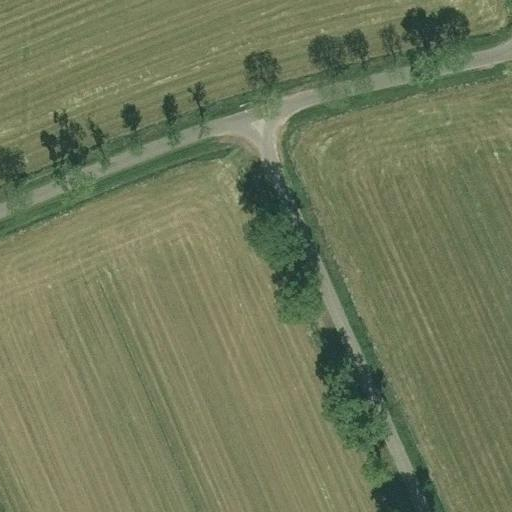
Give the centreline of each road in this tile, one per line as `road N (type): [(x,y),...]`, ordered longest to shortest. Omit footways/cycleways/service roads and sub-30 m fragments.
road 1 (unclassified): [(424,511),(251,114)]
road 2 (unclassified): [(0,209),(251,114)]
road 3 (unclassified): [(251,114),(511,53)]
